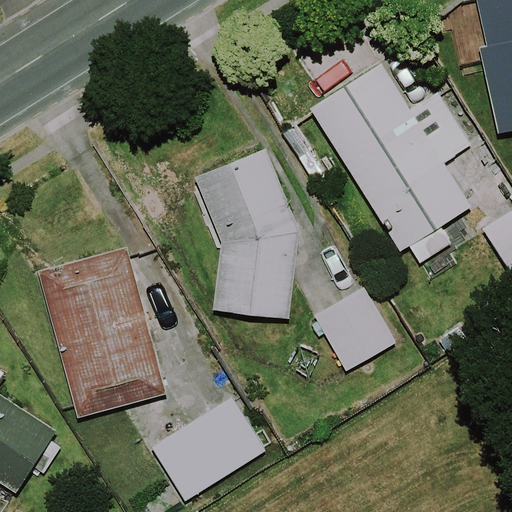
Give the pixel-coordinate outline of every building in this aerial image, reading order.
[(511,131),(511,0),(459,0),(492,136),(511,131)] [(406,111),(378,66),(305,111),(407,273),(450,246),(438,226),(466,209),(439,166),(467,147),(434,94),(406,111)] [(263,146),(186,180),(213,244),(204,315),(284,325),(297,221),(263,146)] [(511,282),(511,205),(475,227),(508,285),(511,282)] [(158,397),(120,252),(32,275),(71,420),(158,397)] [(393,344),(362,287),(310,316),(341,373),(393,344)] [(0,373),(0,491),(7,496),(51,433),(0,397),(0,375),(1,374),(0,373)] [(262,452),(229,398),(146,449),(179,503),(262,452)]
